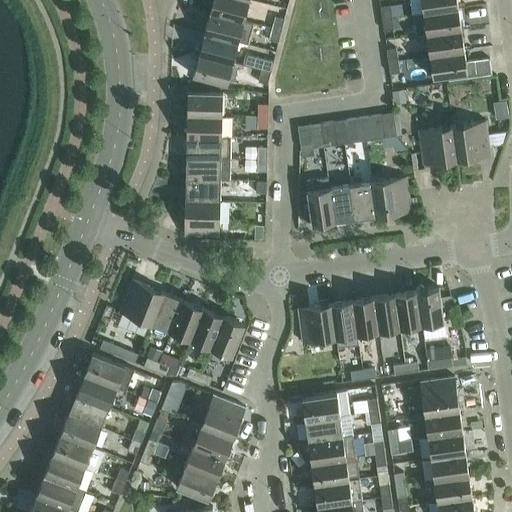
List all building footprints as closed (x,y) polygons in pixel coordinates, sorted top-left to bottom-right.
[(211,0),(209,11),(243,20),(248,0),(211,0)] [(456,0),(421,0),(423,13),(458,8),(456,0)] [(382,19),(392,18),(390,5),(380,6),(382,19)] [(458,8),(423,13),(413,15),(416,35),(426,34),(426,35),(461,30),(458,8)] [(237,42),(238,41),(247,43),(253,23),(243,20),(209,11),(204,33),(237,42)] [(272,28),(281,31),(284,18),(275,16),(272,28)] [(392,18),(382,19),(384,30),(393,29),(392,18)] [(281,31),(272,28),(269,39),(278,42),(281,31)] [(429,56),(464,51),(461,30),(426,35),(429,56)] [(232,62),(237,42),(204,33),(198,53),(232,62)] [(388,61),(398,60),(396,47),(386,49),(388,61)] [(464,51),(429,56),(433,78),(466,73),(466,77),(492,74),(489,57),(465,60),(464,51)] [(232,62),(198,53),(192,75),(226,84),(227,81),(229,81),(232,81),(235,78),(237,71),(236,67),(233,65),(231,65),(232,62)] [(264,57),(261,70),(270,73),(271,71),(274,60),(264,57)] [(398,60),(388,61),(390,73),(400,72),(398,60)] [(268,84),(270,73),(261,70),(258,81),(268,84)] [(187,91),(187,114),(221,115),(222,92),(204,92),(204,85),(192,83),(192,92),(187,91)] [(404,89),(393,91),(394,103),(406,102),(404,89)] [(258,116),(268,116),(268,103),(259,103),(258,116)] [(381,114),(384,138),(396,136),(393,113),(381,114)] [(398,113),(393,114),(396,135),(401,134),(398,113)] [(187,114),(186,136),(221,137),(221,115),(187,114)] [(369,116),(372,139),(384,138),(381,114),(369,116)] [(268,116),(258,116),(258,127),(268,128),(268,116)] [(357,118),(360,141),(372,139),(369,116),(357,118)] [(345,119),(348,143),(360,141),(357,118),(345,119)] [(333,121),(337,144),(348,143),(345,119),(333,121)] [(321,123),(325,146),(337,144),(333,121),(321,123)] [(452,125),(457,159),(490,155),(485,121),(452,125)] [(309,124),(312,148),(325,146),(321,123),(309,124)] [(312,148),(309,124),(297,126),(300,150),(312,148)] [(457,159),(452,125),(418,130),(423,164),(457,159)] [(186,136),(186,157),(230,158),(231,137),(221,137),(186,136)] [(257,159),(267,159),(267,146),(258,146),(257,159)] [(186,157),(185,178),(230,179),(230,158),(186,157)] [(267,159),(257,159),(257,171),(267,171),(267,159)] [(371,181),(376,216),(410,211),(405,176),(371,181)] [(334,222),(327,177),(306,180),(307,190),(306,190),(309,208),(310,221),(311,225),(334,222)] [(355,219),(350,184),(329,187),(328,177),(327,177),(334,222),(355,219)] [(185,178),(185,201),(220,202),(220,180),(230,180),(230,179),(185,178)] [(256,193),(266,193),(267,181),(266,180),(257,180),(256,193)] [(376,216),(371,181),(350,184),(355,219),(376,216)] [(417,196),(408,197),(410,211),(411,214),(419,213),(417,196)] [(220,202),(185,201),(184,234),(219,235),(220,202)] [(309,208),(301,209),(303,222),(310,221),(309,208)] [(230,238),(240,238),(245,238),(245,235),(245,228),(230,228),(230,238)] [(150,323),(163,290),(132,278),(119,310),(150,323)] [(416,290),(421,325),(443,322),(439,287),(416,290)] [(163,290),(150,323),(170,331),(183,298),(163,290)] [(394,294),(399,328),(421,325),(416,290),(394,294)] [(399,328),(394,294),(373,297),(378,331),(399,328)] [(450,295),(440,297),(441,305),(452,303),(450,295)] [(352,300),(357,334),(378,331),(373,297),(352,300)] [(183,298),(170,331),(190,339),(203,307),(183,298)] [(330,303),(335,337),(357,334),(352,300),(330,303)] [(335,337),(330,303),(297,307),(302,342),(335,337)] [(210,347),(223,315),(203,307),(190,339),(210,347)] [(223,315),(210,347),(231,356),(244,323),(223,315)] [(103,339),(100,347),(135,362),(138,353),(103,339)] [(428,348),(431,363),(454,360),(466,359),(464,349),(452,351),(451,344),(428,348)] [(84,373),(116,386),(124,365),(92,352),(84,373)] [(407,357),(408,367),(422,365),(420,355),(407,357)] [(147,357),(144,365),(154,370),(158,361),(147,357)] [(396,359),(397,368),(408,367),(407,357),(396,359)] [(158,361),(154,370),(167,375),(170,366),(158,361)] [(364,363),(366,373),(379,371),(377,361),(364,363)] [(366,373),(364,363),(353,365),(354,374),(366,373)] [(186,376),(197,381),(201,371),(190,367),(186,376)] [(201,371),(197,381),(209,385),(213,376),(201,371)] [(76,393),(108,406),(116,386),(84,373),(76,393)] [(424,415),(459,410),(454,376),(419,381),(424,415)] [(152,387),(148,398),(157,402),(161,391),(152,387)] [(334,391),(334,393),(302,398),(305,420),(340,415),(338,403),(346,401),(344,390),(334,391)] [(68,414),(100,426),(108,406),(76,393),(68,414)] [(200,425),(232,438),(245,406),(212,393),(200,425)] [(139,395),(134,406),(143,410),(152,413),(157,402),(148,398),(139,395)] [(369,411),(379,410),(377,398),(367,399),(369,411)] [(367,399),(353,401),(355,413),(369,411),(367,399)] [(379,410),(369,411),(371,423),(380,422),(379,410)] [(459,410),(424,415),(427,436),(462,431),(459,410)] [(68,414),(60,434),(92,446),(100,426),(68,414)] [(308,441),(311,441),(343,436),(340,415),(305,420),(308,441)] [(157,418),(152,429),(161,433),(166,421),(157,418)] [(232,438),(200,425),(199,426),(191,422),(184,442),(192,445),(225,457),(232,438)] [(136,427),(132,439),(141,442),(146,431),(136,427)] [(387,429),(389,442),(399,440),(397,428),(387,429)] [(431,458),(465,453),(462,431),(427,436),(431,458)] [(60,434),(52,454),(84,466),(96,471),(104,451),(92,446),(60,434)] [(308,441),(311,463),(346,458),(355,457),(352,436),(343,437),(343,436),(311,441),(308,441)] [(149,438),(144,450),(153,454),(158,442),(149,438)] [(127,450),(127,451),(136,455),(136,454),(141,442),(132,439),(127,450)] [(373,442),(375,454),(385,452),(383,440),(373,442)] [(389,442),(390,450),(391,453),(401,452),(399,440),(389,442)] [(373,442),(364,443),(366,455),(375,454),(373,442)] [(192,445),(184,465),(217,478),(225,457),(192,445)] [(144,450),(140,461),(149,464),(153,454),(144,450)] [(377,466),(386,464),(385,452),(375,454),(377,466)] [(465,453),(431,458),(434,480),(468,475),(465,453)] [(44,474),(86,491),(94,471),(84,467),(84,466),(52,454),(44,474)] [(311,463),(314,484),(349,479),(346,458),(311,463)] [(217,478),(184,465),(176,487),(208,499),(217,478)] [(116,479),(125,482),(130,471),(120,467),(116,479)] [(393,473),(395,486),(405,484),(404,472),(393,473)] [(44,474),(36,495),(68,508),(77,511),(86,491),(44,474)] [(468,475),(434,480),(437,501),(471,496),(468,475)] [(125,482),(116,479),(111,490),(120,494),(125,482)] [(317,506),(352,501),(361,499),(358,479),(349,479),(314,484),(317,506)] [(140,481),(140,489),(148,490),(149,482),(140,481)] [(379,484),(381,496),(391,495),(389,483),(379,484)] [(395,486),(397,494),(397,497),(407,496),(405,484),(395,486)] [(36,495),(29,511),(66,511),(68,508),(36,495)] [(383,508),(393,507),(391,495),(381,496),(383,508)] [(473,511),(471,496),(437,501),(438,511),(473,511)] [(353,511),(352,501),(317,506),(318,511),(353,511)]
